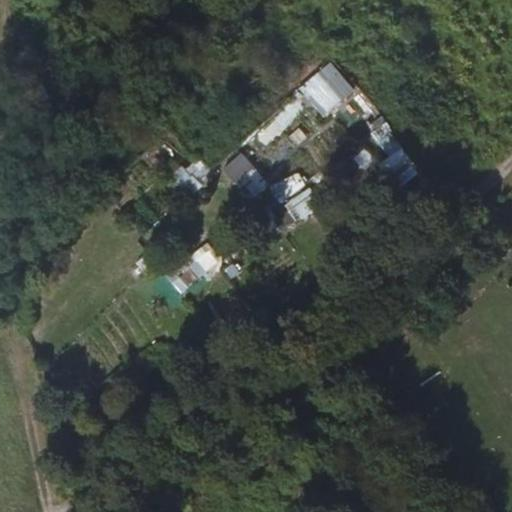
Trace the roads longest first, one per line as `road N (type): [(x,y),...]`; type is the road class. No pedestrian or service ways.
road 1 (track): [(511,146),(69,511)]
road 2 (unknown): [(54,511),(26,319),(244,99)]
